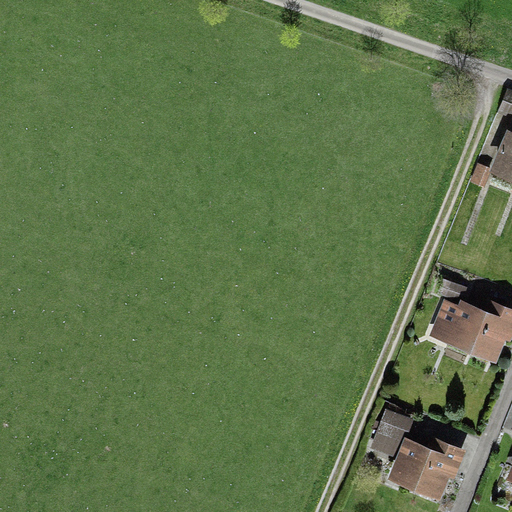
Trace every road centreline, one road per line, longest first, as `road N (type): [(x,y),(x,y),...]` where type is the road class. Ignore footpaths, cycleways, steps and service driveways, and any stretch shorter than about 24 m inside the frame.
road 1 (track): [(500,77),(321,511)]
road 2 (unclassified): [(511,81),(283,0)]
